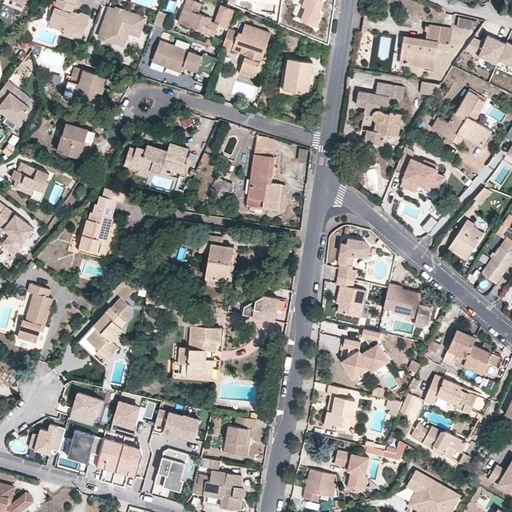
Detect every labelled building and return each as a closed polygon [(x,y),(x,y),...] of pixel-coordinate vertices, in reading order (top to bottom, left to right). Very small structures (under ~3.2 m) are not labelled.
[(76,15),(74,15),(72,11),(73,9),(76,0),(58,0),(51,19),(55,25),(65,29),(64,33),(81,39),(90,14),(82,12),(76,15)] [(206,18),(207,16),(198,12),(201,2),(196,0),(186,0),(178,21),(214,35),(218,25),(218,23),(214,22),(210,20),(206,18)] [(303,0),(301,8),(305,10),(301,20),(317,27),(321,15),(319,13),(322,3),(319,2),(319,0),(303,0)] [(214,22),(218,23),(218,25),(228,29),(235,9),(221,4),(214,22)] [(116,10),(109,7),(104,22),(111,24),(116,12),(116,10)] [(125,31),(128,32),(139,36),(141,28),(140,26),(141,25),(143,25),(145,17),(123,9),(116,12),(111,24),(104,22),(99,36),(111,41),(118,39),(120,33),(125,31)] [(166,27),(170,14),(159,9),(154,23),(166,27)] [(459,17),(457,26),(472,29),(474,21),(459,17)] [(228,29),(222,46),(232,50),(233,47),(235,43),(251,48),(250,53),(248,58),(245,56),(242,68),(257,73),(270,33),(244,24),(241,33),(228,29)] [(452,28),(429,25),(426,39),(404,36),(400,63),(434,68),(438,48),(439,41),(450,43),(452,28)] [(125,31),(120,33),(118,39),(111,41),(123,45),(128,32),(125,31)] [(465,49),(497,62),(498,58),(505,42),(487,34),(484,41),(473,37),(465,49)] [(163,70),(164,66),(181,72),(183,66),(196,70),(202,54),(160,39),(151,66),(163,70)] [(439,41),(438,48),(449,50),(450,43),(439,41)] [(511,43),(506,41),(505,42),(498,58),(511,64),(511,43)] [(251,48),(235,43),(233,47),(250,53),(251,48)] [(212,76),(218,57),(203,52),(202,54),(196,70),(212,76)] [(313,61),(288,58),(284,88),(309,92),(313,61)] [(70,75),(64,96),(94,105),(96,96),(97,91),(99,85),(105,87),(108,76),(75,66),(72,76),(70,75)] [(257,73),(242,68),(240,72),(255,77),(257,73)] [(31,105),(12,91),(16,84),(9,79),(0,90),(0,99),(3,102),(0,104),(0,106),(7,112),(9,114),(18,121),(31,105)] [(429,80),(427,88),(438,90),(443,82),(429,80)] [(382,109),(380,109),(380,108),(380,104),(388,105),(390,96),(403,98),(405,86),(378,81),(376,93),(359,89),(356,104),(365,106),(364,113),(372,114),(372,116),(373,118),(374,119),(376,121),(373,130),(367,129),(367,130),(365,141),(383,144),(386,133),(391,134),(393,124),(400,125),(402,113),(391,111),(390,112),(384,112),(383,110),(382,109)] [(486,100),(469,90),(449,122),(439,116),(432,127),(453,139),(458,132),(464,136),(482,146),(492,129),(475,119),(486,100)] [(94,105),(99,107),(102,98),(96,96),(94,105)] [(14,127),(18,121),(9,114),(6,118),(4,120),(14,127)] [(182,119),(184,126),(193,123),(191,116),(182,119)] [(66,122),(58,150),(80,157),(85,140),(89,129),(66,122)] [(391,134),(398,135),(400,125),(393,124),(391,134)] [(464,136),(458,132),(453,139),(460,143),(464,136)] [(170,142),(168,149),(148,143),(146,148),(137,145),(137,147),(132,163),(151,169),(161,172),(163,167),(183,172),(186,162),(184,162),(188,148),(170,142)] [(11,157),(17,148),(11,143),(3,151),(11,157)] [(137,147),(130,145),(124,164),(139,169),(138,172),(149,176),(151,169),(132,163),(137,147)] [(437,170),(440,164),(425,157),(424,160),(413,156),(416,149),(406,145),(397,167),(407,171),(405,175),(421,182),(441,190),(447,175),(437,170)] [(255,147),(254,153),(275,156),(275,150),(255,147)] [(307,149),(300,147),(298,161),(306,161),(307,149)] [(494,169),(504,153),(497,149),(487,165),(494,169)] [(283,183),(271,182),(275,156),(254,153),(252,169),(248,198),(247,205),(283,210),(286,186),(283,185),(283,183)] [(50,173),(23,161),(19,170),(16,169),(13,177),(17,179),(20,180),(17,187),(34,194),(37,188),(45,191),(50,181),(47,180),(50,173)] [(417,190),(421,182),(405,175),(402,183),(417,190)] [(211,188),(218,193),(225,181),(218,177),(211,188)] [(491,191),(484,185),(473,198),(480,204),(491,191)] [(93,211),(90,211),(89,218),(87,218),(80,245),(106,252),(112,230),(110,230),(114,217),(113,216),(117,200),(123,201),(125,192),(105,187),(103,195),(100,194),(98,203),(95,203),(93,211)] [(176,187),(174,194),(183,197),(187,190),(176,187)] [(34,228),(0,201),(0,225),(10,233),(11,238),(5,246),(14,253),(34,228)] [(431,230),(439,221),(433,216),(425,225),(431,230)] [(449,247),(466,259),(485,230),(468,218),(449,247)] [(504,220),(496,232),(502,236),(504,234),(510,224),(504,220)] [(422,227),(429,233),(431,230),(425,225),(424,224),(422,227)] [(511,238),(511,239),(511,225),(510,224),(504,234),(507,236),(501,246),(504,248),(511,238)] [(225,288),(226,280),(229,261),(232,262),(234,246),(223,244),(224,236),(202,233),(198,251),(209,253),(205,284),(225,288)] [(350,241),(345,240),(341,262),(342,263),(340,275),(356,278),(358,269),(353,268),(354,264),(355,254),(363,256),(370,257),(372,247),(367,241),(352,237),(350,241)] [(511,253),(504,248),(501,246),(483,272),(498,282),(511,261),(511,253)] [(364,302),(367,289),(354,287),(356,278),(340,275),(339,283),(342,284),(345,284),(341,301),(340,310),(361,315),(364,302)] [(114,288),(124,299),(135,289),(125,278),(114,288)] [(28,290),(33,292),(26,319),(23,318),(18,337),(36,342),(42,324),(46,324),(54,298),(49,296),(51,288),(30,282),(28,290)] [(395,308),(394,311),(417,316),(423,326),(429,322),(432,305),(421,302),(422,292),(398,287),(398,284),(390,282),(390,286),(385,306),(395,308)] [(155,303),(157,296),(165,297),(167,289),(150,285),(147,301),(155,303)] [(443,293),(440,298),(447,304),(451,300),(443,293)] [(277,309),(280,297),(264,294),(245,306),(244,314),(275,320),(277,311),(275,311),(275,308),(277,309)] [(119,347),(112,340),(123,328),(121,327),(131,315),(131,306),(121,296),(112,307),(110,306),(89,329),(93,332),(88,338),(99,349),(97,351),(107,360),(119,347)] [(208,353),(208,351),(206,349),(213,350),(217,349),(217,340),(220,340),(221,327),(206,326),(206,316),(188,314),(187,324),(191,325),(190,347),(181,346),(179,361),(179,363),(188,363),(188,372),(213,374),(214,358),(212,358),(205,357),(207,355),(208,353)] [(367,339),(372,345),(362,351),(370,366),(373,370),(390,360),(379,342),(381,331),(380,330),(364,327),(363,336),(367,337),(367,339)] [(448,362),(449,358),(483,372),(484,369),(491,372),(498,355),(491,352),(493,346),(484,342),(481,347),(474,344),(476,336),(458,328),(448,349),(459,355),(458,357),(447,352),(443,360),(448,362)] [(348,356),(343,359),(353,375),(370,366),(362,351),(360,346),(361,340),(346,336),(343,345),(350,346),(348,356)] [(426,351),(433,355),(437,346),(430,342),(426,351)] [(206,349),(208,351),(208,353),(207,355),(205,357),(212,358),(213,350),(206,349)] [(416,371),(420,362),(413,359),(409,368),(416,371)] [(434,403),(437,396),(463,406),(463,408),(470,412),(471,408),(477,394),(468,391),(469,387),(435,373),(425,399),(434,403)] [(331,394),(335,395),(332,410),(328,410),(325,424),(336,427),(337,423),(347,425),(348,415),(352,415),(356,399),(347,397),(349,388),(329,383),(327,393),(331,394)] [(503,395),(507,387),(500,384),(496,392),(503,395)] [(388,397),(383,388),(375,387),(373,394),(388,397)] [(79,391),(70,417),(94,425),(97,415),(100,416),(106,400),(79,391)] [(416,395),(408,392),(404,401),(412,405),(416,395)] [(397,415),(402,400),(389,398),(387,408),(391,408),(390,413),(397,415)] [(139,406),(119,400),(110,430),(133,437),(136,426),(133,425),(139,406)] [(401,411),(408,413),(412,405),(404,401),(401,411)] [(200,419),(183,414),(183,415),(169,411),(159,409),(155,422),(165,425),(163,432),(184,438),(185,436),(195,439),(200,419)] [(228,421),(225,439),(230,440),(228,451),(247,454),(249,442),(245,441),(247,427),(251,427),(254,428),(256,417),(251,416),(235,414),(234,423),(228,421)] [(337,423),(336,427),(349,429),(352,415),(348,415),(347,425),(337,423)] [(425,437),(424,442),(451,457),(456,448),(462,451),(465,443),(461,440),(462,438),(446,430),(442,430),(432,425),(430,429),(423,425),(420,421),(415,429),(420,434),(425,437)] [(33,432),(29,446),(43,450),(44,447),(51,449),(52,447),(59,450),(66,427),(51,422),(49,429),(41,427),(39,433),(33,432)] [(75,429),(68,455),(88,461),(91,451),(96,435),(75,429)] [(104,437),(96,435),(91,451),(100,454),(104,437)] [(385,449),(383,455),(400,458),(407,443),(400,439),(397,447),(396,451),(387,450),(385,449)] [(131,446),(110,440),(102,468),(123,474),(131,446)] [(366,440),(365,445),(368,445),(385,449),(386,445),(366,440)] [(383,455),(385,449),(368,445),(367,451),(383,455)] [(183,477),(189,454),(169,447),(164,450),(155,482),(179,488),(183,477)] [(348,466),(348,470),(351,471),(348,485),(365,489),(368,476),(365,475),(369,456),(338,448),(335,463),(338,464),(348,466)] [(201,457),(201,465),(218,468),(219,460),(201,457)] [(506,470),(496,464),(488,479),(498,484),(506,470)] [(304,497),(319,500),(321,493),(333,496),(337,484),(334,482),(336,474),(310,468),(304,497)] [(511,473),(506,470),(498,484),(511,492),(511,473)] [(207,479),(204,494),(222,497),(221,506),(234,508),(236,498),(238,497),(240,496),(242,495),(243,493),(243,490),(241,487),(238,485),(240,475),(219,471),(212,471),(210,480),(207,479)] [(448,511),(459,494),(417,471),(409,484),(418,489),(410,502),(426,511),(448,511)] [(204,494),(207,479),(197,477),(194,491),(204,494)] [(8,503),(10,497),(12,498),(15,486),(0,482),(0,511),(20,511),(33,501),(26,492),(12,504),(10,504),(8,503)]
